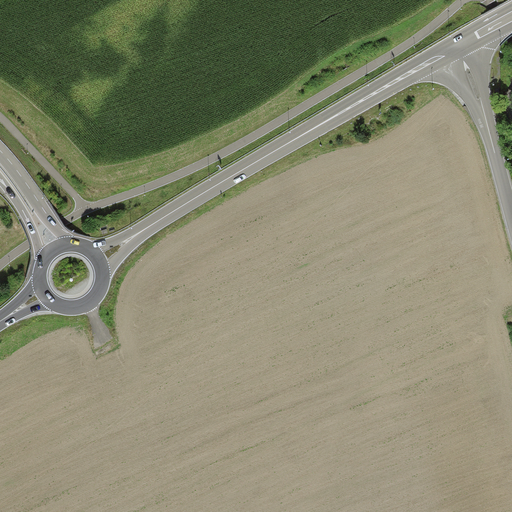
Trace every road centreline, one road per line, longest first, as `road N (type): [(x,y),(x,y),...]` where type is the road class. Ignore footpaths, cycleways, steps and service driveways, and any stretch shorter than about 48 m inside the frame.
road 1 (primary): [(455,47),(143,230)]
road 2 (residential): [(455,47),(511,225)]
